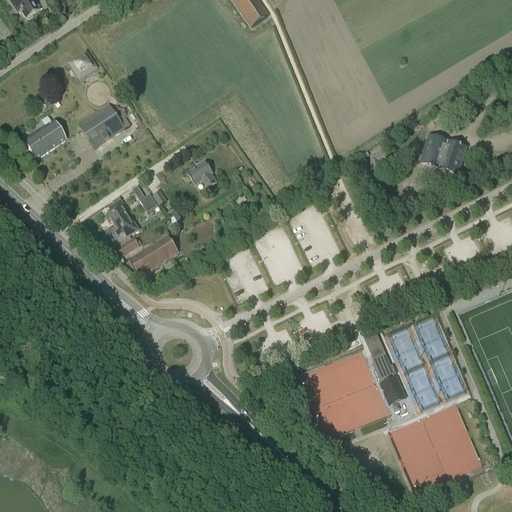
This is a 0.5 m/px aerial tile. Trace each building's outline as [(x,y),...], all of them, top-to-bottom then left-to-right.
[(28,0),(8,0),(17,14),(19,14),(20,15),(21,15),(25,21),(27,20),(27,21),(28,21),(29,21),(32,18),(33,17),(32,16),(37,13),(28,0)] [(231,0),(251,28),(269,16),(257,0),(231,0)] [(77,77),(93,67),(86,56),(71,67),(77,77)] [(110,107),(79,127),(94,151),(130,127),(117,108),(112,111),(110,107)] [(34,163),(65,143),(53,124),(22,144),(34,163)] [(465,148),(464,148),(430,137),(421,165),(456,176),(465,148)] [(382,150),(365,154),(369,172),(386,168),(382,150)] [(217,184),(212,176),(213,176),(204,163),(186,175),(195,188),(202,183),(208,191),(217,184)] [(159,208),(167,203),(159,192),(152,197),(159,208)] [(152,211),(157,208),(150,196),(144,199),(152,211)] [(147,214),(152,211),(144,199),(139,202),(147,214)] [(113,227),(127,218),(124,213),(126,211),(120,202),(110,209),(112,213),(105,217),(110,226),(112,224),(113,227)] [(255,219),(260,216),(255,210),(251,213),(255,219)] [(131,224),(127,218),(113,227),(115,230),(113,231),(118,239),(125,234),(128,238),(139,232),(133,223),(131,224)] [(139,278),(178,253),(167,236),(128,261),(139,278)] [(121,258),(138,246),(133,239),(116,251),(121,258)] [(369,336),(363,339),(375,366),(372,367),(380,386),(379,387),(387,404),(403,397),(404,397),(392,368),(390,369),(375,334),(369,336)] [(404,473),(413,495),(480,468),(469,442),(465,443),(464,448),(459,450),(456,441),(453,441),(454,444),(447,447),(445,461),(441,460),(437,451),(437,455),(439,462),(435,463),(436,465),(435,471),(430,471),(427,463),(420,462),(420,461),(409,459),(406,460),(414,462),(405,465),(408,472),(404,473)]
